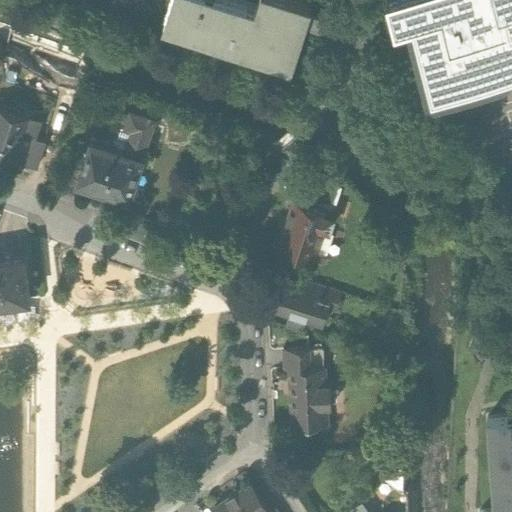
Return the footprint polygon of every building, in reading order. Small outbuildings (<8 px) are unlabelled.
[(511,0),(394,0),(398,11),(416,6),(426,38),(311,5),(312,0),(311,0),(257,0),(257,2),(251,0),(169,0),(163,19),(293,62),(308,17),(429,51),(431,57),(436,75),(511,54),(511,0)] [(75,102),(84,105),(96,69),(87,65),(75,102)] [(90,130),(97,107),(86,103),(78,126),(90,130)] [(43,119),(0,105),(0,156),(36,168),(44,141),(36,139),(43,119)] [(116,142),(98,136),(96,141),(93,140),(79,180),(129,197),(129,196),(135,198),(146,167),(141,161),(155,119),(131,111),(126,127),(132,129),(125,151),(114,147),(116,142)] [(306,195),(307,196),(321,200),(332,204),(337,188),(311,180),(306,195)] [(329,214),(330,210),(319,207),(321,200),(307,196),(305,202),(294,198),(278,245),(278,246),(275,255),(293,261),(296,252),(314,258),(324,228),(329,230),(334,216),(329,214)] [(203,235),(208,222),(194,217),(190,231),(203,235)] [(122,235),(147,243),(152,227),(128,218),(122,235)] [(22,255),(0,257),(0,305),(29,301),(22,255)] [(342,289),(307,279),(303,290),(330,298),(328,306),(336,309),(342,289)] [(303,290),(281,283),(273,307),(290,312),(306,317),(323,323),(328,306),(330,298),(303,290)] [(302,329),(306,317),(290,312),(286,324),(302,329)] [(290,367),(290,365),(310,364),(309,346),(309,345),(283,346),(285,367),(290,367)] [(325,382),(323,345),(309,346),(310,364),(290,365),(290,367),(293,423),(328,421),(326,402),(332,402),(331,382),(325,382)] [(511,511),(511,410),(487,413),(495,506),(480,507),(480,511),(511,511)] [(250,482),(214,506),(217,511),(265,511),(269,509),(250,482)] [(372,511),(373,511),(372,511),(371,511),(363,499),(350,508),(352,511),(372,511)]
